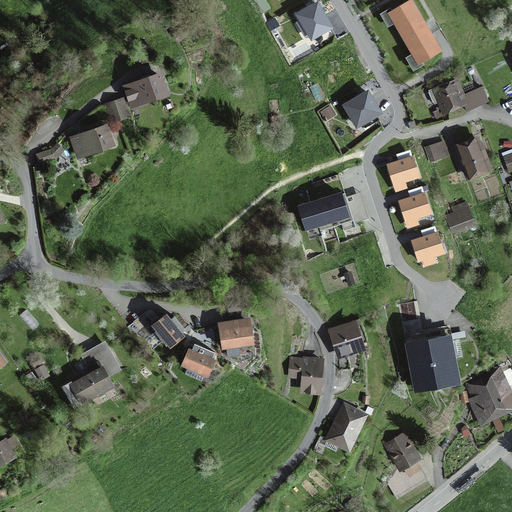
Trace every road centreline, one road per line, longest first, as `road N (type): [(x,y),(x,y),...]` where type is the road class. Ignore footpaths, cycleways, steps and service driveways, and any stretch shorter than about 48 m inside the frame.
road 1 (residential): [(25,260),(94,281),(243,281),(297,298),(325,340),(327,394),(298,457),(245,511)]
road 2 (residential): [(335,0),(395,102),(399,121),(370,152),(367,168),(396,266),(446,303)]
road 3 (residential): [(22,157),(147,68)]
